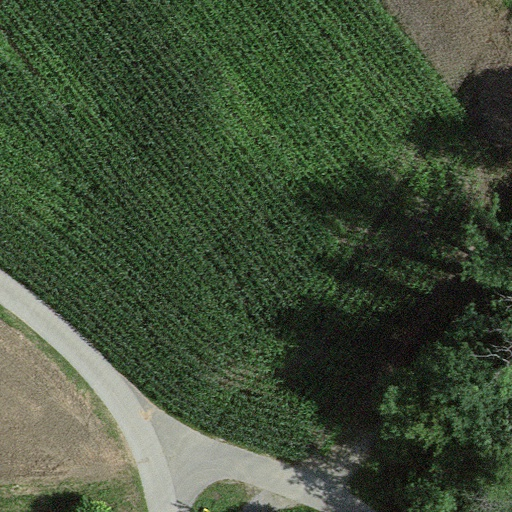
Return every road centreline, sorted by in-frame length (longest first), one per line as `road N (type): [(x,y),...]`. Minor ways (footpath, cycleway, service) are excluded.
road 1 (residential): [(333,511),(113,389)]
road 2 (unclassified): [(113,389),(0,309)]
road 3 (residential): [(113,389),(154,511)]
